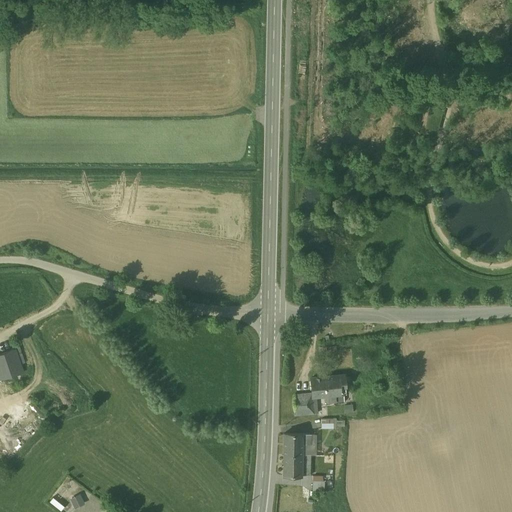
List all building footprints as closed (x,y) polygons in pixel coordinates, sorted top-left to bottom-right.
[(425,123),(437,127),(443,107),(431,103),(425,123)] [(0,350),(0,375),(0,377),(25,368),(16,345),(0,350)] [(316,415),(315,398),(345,396),(344,375),(310,377),(311,398),(296,398),(296,416),(316,415)] [(336,418),(321,418),(322,428),(336,427),(336,418)] [(312,475),(311,433),(284,433),(284,476),(312,475)] [(314,491),(325,491),(324,475),(313,475),(314,491)] [(86,500),(81,490),(70,495),(75,505),(86,500)]
